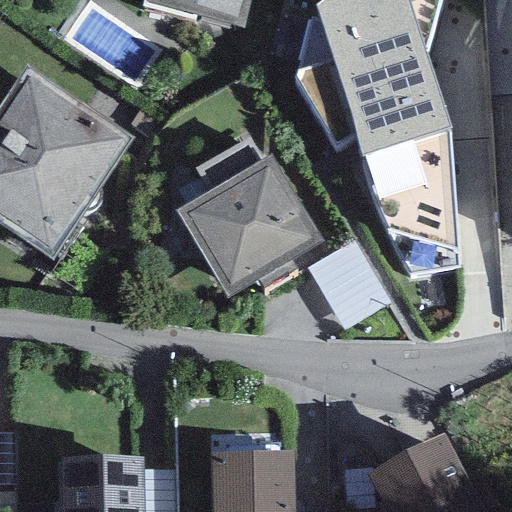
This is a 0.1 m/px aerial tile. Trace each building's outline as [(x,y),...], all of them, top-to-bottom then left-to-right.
[(246,0),(142,0),(141,4),(238,31),(246,0)] [(325,0),(313,11),(358,160),(375,209),(389,240),(408,272),(456,265),(447,127),(424,58),(439,0),(325,0)] [(33,71),(0,115),(0,218),(49,255),(131,143),(33,71)] [(323,243),(270,158),(174,216),(227,302),(323,243)] [(312,281),(343,342),(390,319),(358,258),(312,281)] [(482,511),(442,438),(366,479),(383,511),(482,511)] [(143,511),(143,458),(60,459),(60,511),(143,511)] [(292,511),(292,458),(210,459),(210,511),(292,511)]
